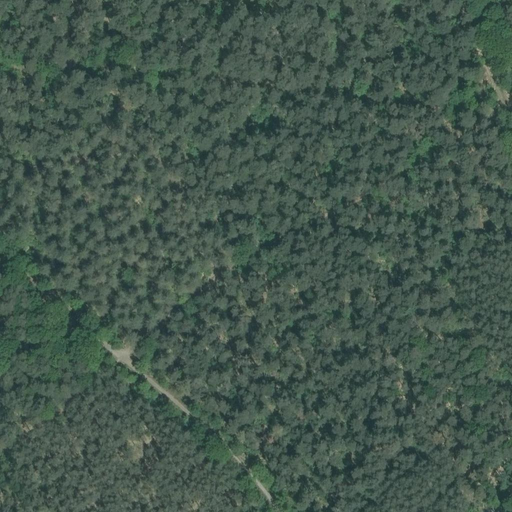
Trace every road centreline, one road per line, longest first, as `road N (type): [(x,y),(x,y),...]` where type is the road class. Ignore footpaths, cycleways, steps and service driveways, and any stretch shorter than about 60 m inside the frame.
road 1 (track): [(0,451),(102,377),(242,256),(511,116)]
road 2 (track): [(0,250),(215,432),(279,511)]
